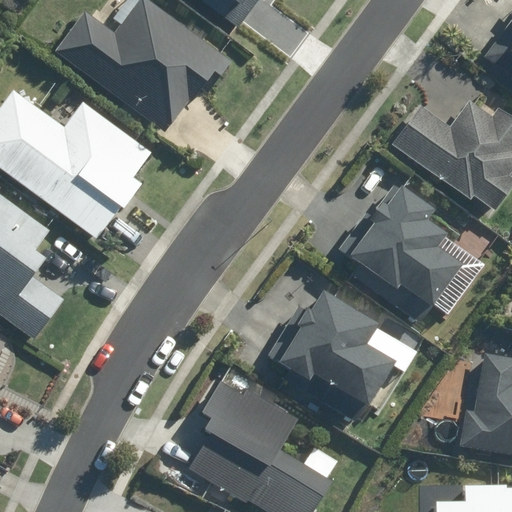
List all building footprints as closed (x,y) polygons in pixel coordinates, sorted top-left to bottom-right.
[(80,13),(52,55),(170,137),(205,86),(214,92),(235,61),(146,0),(124,0),(104,30),(80,13)] [(206,0),(200,9),(222,25),(234,9),(248,20),(263,0),(206,0)] [(11,90),(0,105),(0,172),(97,242),(137,186),(131,182),(150,154),(80,104),(63,127),(11,90)] [(389,145),(391,147),(467,203),(470,198),(493,215),(511,189),(511,182),(507,179),(511,172),(511,120),(497,110),(493,116),(470,100),(450,126),(419,103),(389,145)] [(371,229),(348,259),(394,294),(397,289),(440,321),(474,277),(436,248),(444,238),(425,223),(434,212),(396,183),(365,224),(371,229)] [(0,318),(33,342),(63,299),(33,278),(44,262),(33,254),(48,233),(0,199),(0,318)] [(379,326),(321,292),(278,365),(310,384),(314,378),(366,409),(393,363),(366,347),(379,326)] [(462,410),(457,455),(511,461),(511,357),(484,354),(477,412),(462,410)] [(207,434),(187,467),(264,511),(311,511),(328,483),(278,454),(295,425),(221,382),(195,427),(207,434)] [(434,511),(511,511),(511,487),(464,488),(464,503),(434,503),(434,511)]
